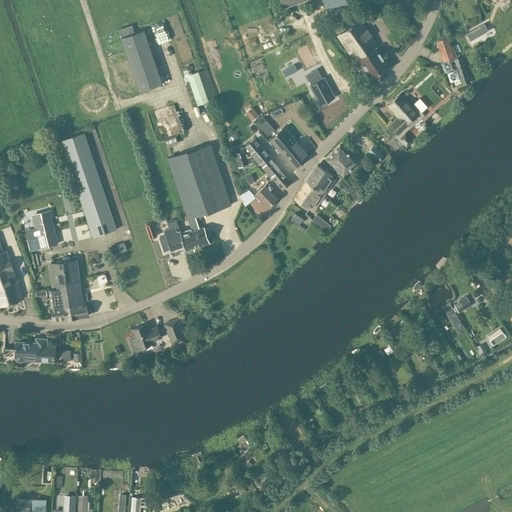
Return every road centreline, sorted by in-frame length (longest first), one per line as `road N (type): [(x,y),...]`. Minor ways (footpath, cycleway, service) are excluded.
road 1 (tertiary): [(0,320),(49,327),(104,320),(232,257),(404,63),(438,0)]
road 2 (track): [(82,0),(117,104),(168,97),(215,142)]
